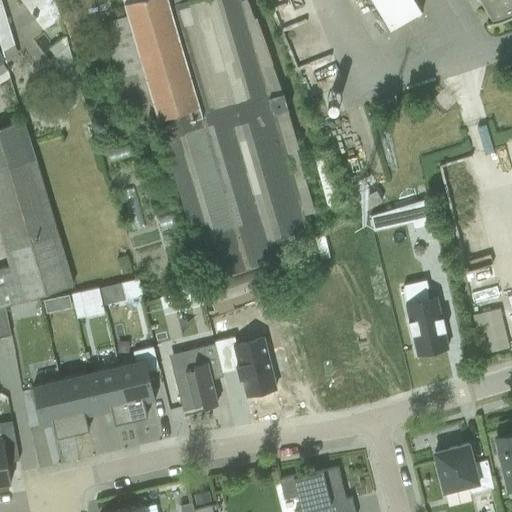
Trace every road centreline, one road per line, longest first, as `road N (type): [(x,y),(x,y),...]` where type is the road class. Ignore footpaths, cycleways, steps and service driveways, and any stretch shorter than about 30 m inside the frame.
road 1 (residential): [(49,506),(75,480),(375,420)]
road 2 (residential): [(375,420),(511,377)]
